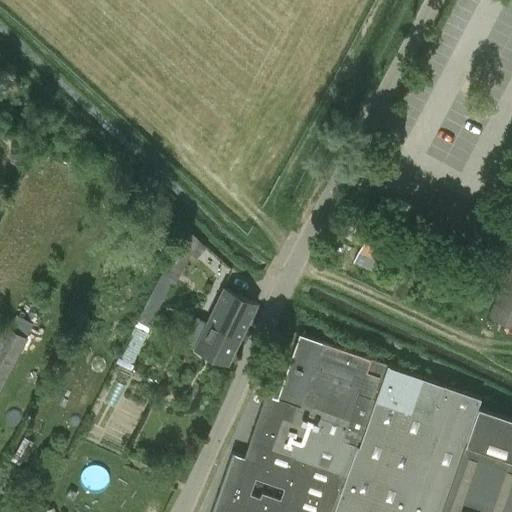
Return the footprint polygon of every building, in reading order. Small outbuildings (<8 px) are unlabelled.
[(486,214),(434,186),(415,221),(468,250),(486,214)] [(394,240),(368,227),(353,261),(379,273),(394,240)] [(187,228),(162,274),(160,273),(136,321),(148,327),(173,279),(175,281),(190,253),(197,257),(207,246),(197,238),(187,228)] [(511,269),(508,268),(488,315),(511,325),(511,269)] [(223,286),(205,323),(195,318),(185,339),(195,344),(194,346),(227,363),(256,302),(223,286)] [(0,334),(0,389),(27,337),(5,325),(0,334)] [(131,363),(147,331),(137,326),(121,357),(131,363)] [(511,511),(511,415),(477,403),(480,395),(386,363),(386,362),(298,332),(276,396),(265,392),(243,455),(232,451),(210,511),(511,511)]
